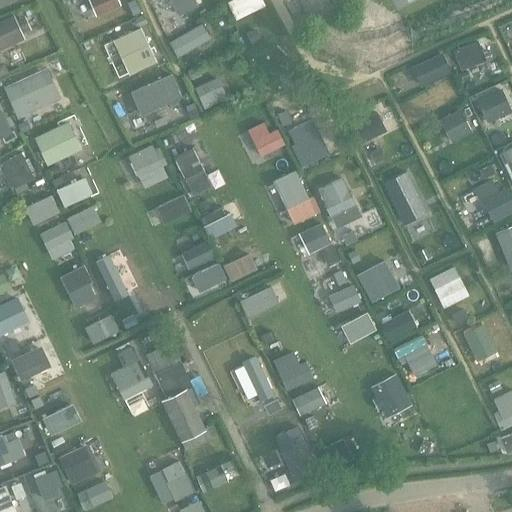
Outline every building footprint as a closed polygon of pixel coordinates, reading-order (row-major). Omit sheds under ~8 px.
[(120,0),(91,0),(98,15),(122,5),(120,0)] [(260,0),(232,0),(229,2),(237,18),(263,6),(260,0)] [(135,1),(128,5),(133,16),(141,12),(135,1)] [(194,23),(187,8),(163,20),(171,35),(194,23)] [(144,16),(137,19),(140,27),(147,24),(144,16)] [(0,49),(23,39),(20,33),(26,31),(21,20),(15,22),(13,17),(0,22),(0,49)] [(170,43),(178,57),(209,39),(202,24),(170,43)] [(114,41),(129,76),(156,63),(141,29),(114,41)] [(252,30),(246,33),(252,44),(258,41),(252,30)] [(460,70),(484,60),(477,42),(453,52),(460,70)] [(441,55),(413,68),(421,85),(449,72),(441,55)] [(60,100),(46,68),(3,88),(18,119),(60,100)] [(197,69),(189,72),(192,80),(200,76),(197,69)] [(467,71),(460,74),(463,82),(470,79),(467,71)] [(196,87),(205,108),(225,98),(217,78),(196,87)] [(172,102),(162,79),(130,93),(141,116),(172,102)] [(455,81),(428,93),(437,112),(463,100),(455,81)] [(511,108),(503,87),(477,97),(487,121),(511,111),(511,108)] [(302,101),(275,114),(285,135),(312,121),(302,101)] [(193,105),(185,108),(190,119),(198,116),(193,105)] [(262,107),(240,119),(248,133),(270,122),(262,107)] [(459,111),(441,120),(452,141),(470,131),(459,111)] [(10,133),(0,112),(0,138),(3,137),(5,141),(14,136),(13,133),(10,133)] [(377,113),(352,125),(361,143),(385,131),(377,113)] [(27,121),(18,126),(22,133),(30,128),(27,121)] [(68,122),(34,138),(48,167),(82,150),(68,122)] [(499,156),(511,149),(511,126),(490,137),(499,156)] [(276,130),(252,142),(258,156),(283,144),(276,130)] [(302,167),(328,154),(317,133),(291,145),(302,167)] [(480,134),(455,147),(464,164),(489,151),(480,134)] [(177,135),(167,139),(169,146),(180,141),(177,135)] [(137,177),(166,164),(159,148),(154,138),(148,141),(150,145),(127,156),(137,177)] [(379,149),(370,153),(376,165),(384,160),(379,149)] [(272,178),(294,167),(287,152),(265,163),(272,178)] [(0,163),(12,189),(34,179),(21,153),(0,163)] [(187,186),(193,196),(211,187),(199,163),(177,174),(184,187),(187,186)] [(58,164),(50,168),(54,175),(61,172),(58,164)] [(490,165),(480,170),(485,179),(495,174),(490,165)] [(180,187),(173,173),(147,185),(154,199),(180,187)] [(284,200),(306,189),(299,174),(277,185),(284,200)] [(61,177),(52,181),(55,188),(64,184),(61,177)] [(330,217),(354,205),(341,178),(321,188),(326,199),(322,201),(330,217)] [(79,180),(65,187),(55,191),(62,207),(86,196),(79,180)] [(414,188),(388,200),(396,216),(422,204),(414,188)] [(511,200),(506,188),(483,200),(494,220),(511,210),(511,200)] [(58,212),(51,196),(28,207),(35,223),(58,212)] [(190,211),(183,196),(159,206),(166,222),(190,211)] [(295,224),(319,212),(312,197),(288,208),(295,224)] [(205,201),(198,205),(202,212),(210,208),(205,201)] [(99,222),(91,207),(68,218),(76,233),(99,222)] [(202,219),(209,232),(230,223),(222,208),(202,219)] [(426,213),(399,225),(406,240),(433,228),(426,213)] [(71,234),(63,219),(39,231),(47,246),(71,234)] [(309,252),(330,242),(321,224),(300,234),(309,252)] [(198,229),(191,233),(195,241),(202,237),(198,229)] [(235,230),(214,241),(221,257),(243,246),(235,230)] [(353,232),(342,237),(347,246),(357,240),(353,232)] [(511,233),(503,238),(511,256),(511,233)] [(89,235),(82,239),(86,246),(93,242),(89,235)] [(74,241),(51,254),(58,269),(82,256),(74,241)] [(214,256),(207,241),(182,254),(189,268),(214,256)] [(121,263),(113,247),(88,258),(96,274),(121,263)] [(425,249),(418,252),(423,262),(430,258),(425,249)] [(355,251),(348,255),(353,265),(360,261),(355,251)] [(245,255),(226,264),(234,280),(253,270),(245,255)] [(369,296),(394,283),(383,261),(357,274),(369,296)] [(225,279),(218,264),(192,276),(199,291),(225,279)] [(69,292),(91,281),(83,266),(62,277),(69,292)] [(438,298),(463,285),(453,267),(429,280),(438,298)] [(341,271),(333,275),(339,287),(347,283),(341,271)] [(0,293),(10,288),(3,274),(0,275),(0,293)] [(135,297),(128,281),(105,290),(112,307),(135,297)] [(337,312),(360,302),(352,286),(330,296),(337,312)] [(105,304),(97,288),(76,298),(83,315),(105,304)] [(270,288),(242,301),(249,316),(277,303),(270,288)] [(0,321),(20,311),(14,299),(0,305),(0,321)] [(383,308),(375,313),(378,319),(386,315),(383,308)] [(389,339),(416,326),(408,311),(382,325),(389,339)] [(463,311),(453,316),(456,323),(467,318),(463,311)] [(351,341),(375,329),(366,313),(343,325),(351,341)] [(88,326),(95,341),(118,330),(110,315),(88,326)] [(476,323),(456,332),(468,356),(476,352),(474,347),(485,342),(476,323)] [(272,332),(261,337),(265,345),(275,340),(272,332)] [(401,363),(428,350),(421,335),(394,349),(401,363)] [(271,364),(299,351),(293,338),(265,352),(271,364)] [(14,341),(4,345),(8,352),(17,348),(14,341)] [(369,368),(391,356),(383,342),(362,353),(369,368)] [(151,375),(184,450),(215,435),(210,425),(205,427),(195,406),(201,403),(176,348),(173,349),(170,343),(145,354),(155,373),(151,375)] [(103,359),(110,373),(138,357),(131,344),(103,359)] [(12,360),(21,378),(47,366),(38,348),(12,360)] [(472,361),(468,363),(475,379),(498,368),(491,353),(481,358),(479,354),(471,358),(472,361)] [(287,390),(313,378),(306,362),(280,374),(287,390)] [(4,371),(0,373),(0,406),(15,401),(4,371)] [(152,385),(143,371),(116,384),(124,399),(152,385)] [(379,397),(405,385),(398,371),(373,383),(379,397)] [(497,381),(488,386),(491,393),(501,389),(497,381)] [(329,401),(340,396),(333,382),(323,386),(329,401)] [(34,386),(26,389),(30,397),(37,393),(34,386)] [(299,415),(324,402),(317,388),(292,400),(299,415)] [(430,420),(458,405),(450,390),(422,404),(430,420)] [(39,397),(32,401),(35,408),(43,405),(39,397)] [(394,424),(417,413),(409,397),(386,409),(394,424)] [(276,401),(265,407),(269,416),(281,410),(276,401)] [(51,435),(78,421),(70,405),(43,419),(51,435)] [(511,423),(511,405),(494,414),(501,428),(511,423)] [(472,434),(465,420),(442,431),(449,446),(472,434)] [(143,433),(151,447),(171,436),(164,422),(143,433)] [(32,427),(20,431),(23,440),(35,435),(32,427)] [(511,433),(501,438),(507,453),(511,450),(511,433)] [(0,464),(11,460),(1,436),(0,436),(0,464)] [(334,467),(352,458),(343,439),(325,448),(334,467)] [(193,466),(215,455),(208,441),(186,451),(193,466)] [(424,441),(418,452),(425,455),(431,444),(424,441)] [(63,442),(53,447),(56,454),(66,449),(63,442)] [(293,483),(319,471),(304,443),(281,452),(293,483)] [(494,443),(487,446),(490,454),(497,451),(494,443)] [(184,460),(177,445),(155,455),(162,470),(184,460)] [(71,483),(99,470),(92,456),(64,469),(71,483)] [(203,491),(227,481),(221,465),(196,476),(203,491)] [(57,487),(61,486),(55,471),(35,479),(43,498),(59,492),(57,487)] [(176,499),(193,490),(185,473),(167,482),(176,499)] [(86,509),(111,498),(103,481),(78,493),(86,509)] [(20,484),(12,487),(17,499),(25,496),(20,484)] [(211,511),(219,511),(237,504),(231,490),(207,502),(211,511)] [(181,511),(203,511),(199,502),(181,510),(181,511)]
